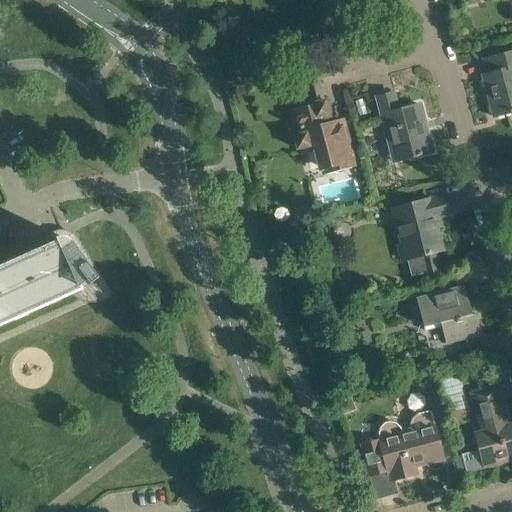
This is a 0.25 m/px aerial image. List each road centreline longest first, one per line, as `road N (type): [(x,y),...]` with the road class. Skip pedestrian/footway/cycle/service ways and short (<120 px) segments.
road 1 (unclassified): [(297,511),(182,217),(146,51),(76,0)]
road 2 (residential): [(483,181),(461,141),(433,43)]
